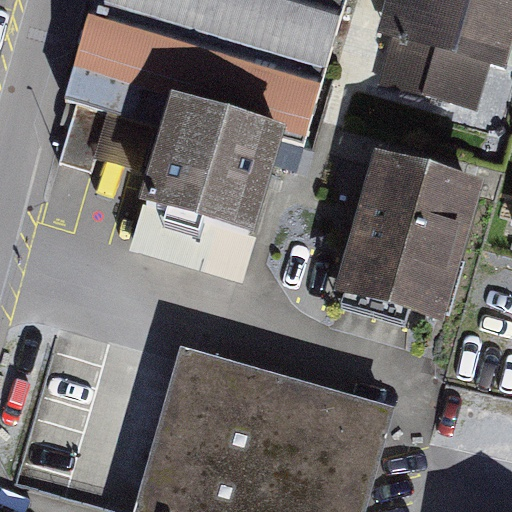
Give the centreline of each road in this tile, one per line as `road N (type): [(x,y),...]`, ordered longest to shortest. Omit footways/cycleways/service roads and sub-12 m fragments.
road 1 (unknown): [(0,247),(445,384)]
road 2 (unclassified): [(0,211),(58,0)]
